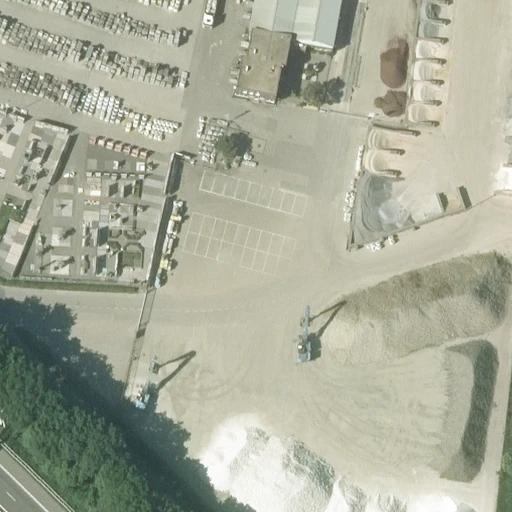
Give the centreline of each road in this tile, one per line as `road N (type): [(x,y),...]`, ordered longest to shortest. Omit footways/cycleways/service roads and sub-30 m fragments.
road 1 (unclassified): [(167,511),(0,344)]
road 2 (unknown): [(201,301),(236,108)]
